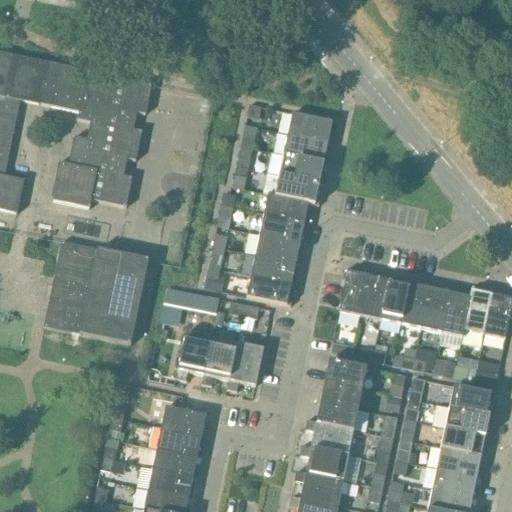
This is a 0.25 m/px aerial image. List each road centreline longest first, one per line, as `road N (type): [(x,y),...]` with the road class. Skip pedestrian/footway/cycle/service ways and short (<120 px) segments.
road 1 (residential): [(211,511),(226,442),(269,449),(280,441),(329,226),(441,247),(476,212)]
road 2 (residential): [(476,212),(298,0)]
